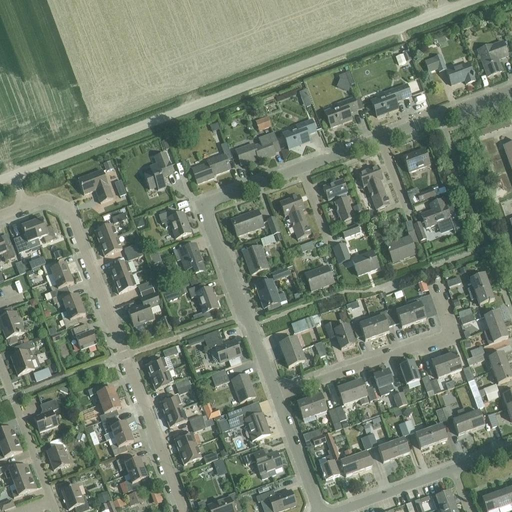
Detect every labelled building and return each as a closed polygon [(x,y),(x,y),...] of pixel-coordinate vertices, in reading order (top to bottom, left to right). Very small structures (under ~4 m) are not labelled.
[(497,61),(507,57),(502,43),(478,52),(487,78),(501,73),(497,61)] [(406,64),(412,61),(409,54),(395,58),(398,66),(401,67),(404,66),(406,64)] [(440,57),(425,63),(429,74),(438,71),(439,74),(446,71),(440,57)] [(466,86),(475,83),(468,65),(446,73),(451,87),(464,82),(466,86)] [(348,83),(351,86),(354,85),(349,73),(338,77),(339,81),(341,81),(343,81),(345,82),(348,83)] [(420,78),(414,80),(417,90),(423,88),(420,78)] [(395,104),(410,98),(406,87),(384,95),(385,98),(371,103),(376,119),(398,111),(395,104)] [(418,99),(421,109),(430,106),(427,96),(418,99)] [(349,115),(358,111),(353,100),(337,105),(339,109),(324,114),(330,130),(351,122),(349,115)] [(267,118),(255,122),(258,133),(271,128),(267,118)] [(214,130),(221,129),(220,122),(212,123),(214,130)] [(307,137),(316,133),(311,122),(295,128),(297,131),(282,136),(288,152),(310,144),(307,137)] [(273,136),(266,138),(257,142),(259,147),(254,149),(253,146),(235,153),(240,167),(257,160),(258,163),(274,157),(273,154),(280,152),(273,136)] [(167,141),(161,143),(164,152),(170,150),(167,141)] [(200,168),(192,171),(197,186),(213,180),(213,177),(229,171),(228,168),(226,162),(232,160),(226,144),(220,147),(224,157),(206,163),(207,166),(200,168)] [(511,174),(511,220),(509,222),(511,230),(511,144),(502,148),(511,174)] [(409,174),(429,167),(423,150),(403,158),(409,174)] [(169,164),(165,155),(154,159),(157,167),(150,169),(151,173),(144,176),(149,191),(157,189),(158,192),(166,189),(162,179),(173,175),(169,164)] [(111,166),(110,163),(103,165),(106,173),(115,169),(114,165),(111,166)] [(377,168),(375,168),(358,175),(363,189),(367,188),(376,212),(389,207),(381,186),(380,187),(378,184),(382,182),(377,168)] [(78,182),(80,186),(84,197),(95,192),(100,205),(113,201),(108,187),(102,172),(78,182)] [(333,204),(341,225),(355,220),(347,199),(346,199),(345,196),(347,195),(342,181),(322,188),(328,202),(333,200),(335,204),(333,204)] [(444,187),(435,190),(417,197),(419,203),(446,193),(444,187)] [(288,217),(297,242),(310,237),(303,216),(301,217),(300,213),(304,211),(298,197),(279,204),(285,218),(288,217)] [(431,212),(421,216),(426,229),(438,225),(441,234),(452,229),(453,232),(454,232),(454,231),(460,229),(451,204),(444,207),(442,201),(432,205),(435,212),(432,214),(431,212)] [(171,228),(175,241),(191,235),(183,214),(176,217),(173,211),(158,217),(161,223),(162,226),(164,225),(165,230),(171,228)] [(231,222),(237,238),(263,228),(258,212),(231,222)] [(112,220),(114,226),(127,221),(124,215),(112,220)] [(268,222),(273,237),(279,235),(273,219),(268,222)] [(144,227),(142,220),(134,222),(137,230),(144,227)] [(42,221),(31,225),(38,241),(43,239),(45,245),(56,241),(51,228),(45,230),(42,221)] [(413,227),(419,243),(426,241),(420,224),(413,227)] [(17,225),(9,225),(10,235),(18,235),(17,225)] [(38,241),(31,225),(21,229),(24,238),(19,240),(24,253),(35,249),(32,243),(38,241)] [(94,233),(99,246),(117,239),(112,226),(94,233)] [(342,232),(345,240),(359,234),(356,227),(342,232)] [(378,232),(372,235),(376,244),(382,242),(378,232)] [(412,248),(418,246),(413,233),(407,235),(409,239),(387,247),(393,264),(415,256),(412,248)] [(260,242),(263,248),(275,244),(272,237),(260,242)] [(0,238),(0,256),(1,259),(3,258),(5,263),(14,260),(9,246),(4,248),(0,238)] [(117,239),(99,246),(104,258),(121,252),(117,239)] [(123,251),(126,257),(142,251),(140,244),(136,245),(136,246),(123,251)] [(300,248),(302,255),(314,250),(312,244),(300,248)] [(193,269),(195,276),(205,272),(195,246),(174,254),(177,262),(181,261),(185,272),(193,269)] [(344,246),(333,250),(339,265),(350,261),(344,246)] [(243,254),(251,277),(268,270),(260,248),(243,254)] [(142,251),(126,257),(128,263),(145,257),(142,251)] [(158,254),(148,258),(151,267),(161,263),(158,254)] [(352,262),(358,278),(378,270),(372,254),(352,262)] [(52,276),(54,281),(69,276),(65,266),(57,269),(55,263),(42,268),(46,278),(52,276)] [(109,270),(113,283),(131,276),(126,264),(109,270)] [(304,276),(311,293),(333,285),(327,268),(304,276)] [(272,276),(274,283),(289,277),(286,270),(272,276)] [(46,302),(52,300),(69,294),(67,288),(73,286),(69,276),(54,281),(56,287),(50,289),(52,294),(44,297),(46,302)] [(131,276),(113,283),(118,296),(136,289),(131,276)] [(467,291),(469,297),(489,289),(484,276),(470,281),(472,289),(467,291)] [(447,283),(449,289),(461,285),(459,279),(447,283)] [(420,282),(421,292),(429,291),(428,281),(420,282)] [(271,282),(257,287),(261,298),(260,299),(264,311),(267,310),(269,315),(282,311),(279,305),(271,282)] [(137,288),(140,294),(153,290),(150,283),(137,288)] [(187,294),(184,286),(175,289),(178,298),(187,294)] [(197,298),(203,315),(218,310),(211,290),(205,292),(203,286),(188,291),(191,300),(197,298)] [(489,289),(469,297),(471,302),(477,300),(479,308),(494,303),(489,289)] [(395,293),(398,299),(406,296),(403,290),(395,293)] [(64,307),(66,313),(81,307),(77,297),(71,299),(69,294),(52,300),(54,306),(56,305),(58,310),(64,307)] [(133,328),(143,324),(153,321),(148,310),(159,306),(155,296),(141,301),(143,307),(128,313),(133,328)] [(418,306),(408,310),(413,326),(426,321),(424,317),(430,315),(424,299),(416,302),(418,306)] [(367,313),(361,300),(347,306),(353,319),(367,313)] [(81,307),(66,313),(60,315),(66,331),(79,326),(77,320),(85,317),(81,307)] [(396,309),(388,312),(393,328),(400,325),(402,330),(413,326),(408,310),(398,313),(396,309)] [(3,313),(5,318),(0,319),(0,327),(1,328),(6,342),(7,341),(9,346),(17,343),(15,338),(24,335),(16,314),(13,315),(11,310),(3,313)] [(484,320),(488,332),(503,327),(498,314),(493,316),(491,310),(478,314),(481,321),(484,320)] [(458,315),(460,321),(472,317),(470,311),(458,315)] [(381,319),(371,323),(377,339),(388,335),(387,330),(393,328),(388,312),(380,315),(381,319)] [(472,317),(460,321),(463,327),(474,323),(472,317)] [(290,326),(294,336),(315,329),(311,318),(290,326)] [(377,339),(371,323),(369,318),(351,325),(357,340),(363,338),(365,343),(377,339)] [(168,319),(159,321),(164,334),(172,331),(168,319)] [(336,337),(341,351),(355,347),(348,327),(334,332),(332,325),(325,327),(330,340),(336,337)] [(76,340),(80,350),(80,353),(96,347),(93,337),(90,338),(86,326),(70,332),(73,341),(76,340)] [(503,327),(488,332),(483,334),(488,347),(508,340),(503,327)] [(218,332),(203,337),(205,342),(206,347),(209,353),(213,362),(214,364),(216,365),(218,365),(220,365),(228,362),(231,369),(241,365),(239,358),(240,357),(235,343),(223,347),(221,341),(218,332)] [(279,347),(284,358),(301,352),(296,340),(279,347)] [(10,359),(17,378),(34,372),(30,359),(32,358),(29,351),(34,350),(31,343),(14,349),(16,356),(10,359)] [(315,347),(320,360),(326,357),(321,344),(315,347)] [(39,350),(41,360),(53,357),(51,347),(39,350)] [(162,354),(165,360),(178,355),(175,349),(162,354)] [(472,360),(484,355),(482,349),(470,354),(472,359),(472,360)] [(301,352),(284,358),(288,370),(305,364),(301,352)] [(486,362),(484,355),(472,360),(472,359),(466,361),(469,368),(486,362)] [(488,360),(493,374),(507,368),(502,355),(488,360)] [(455,356),(443,360),(449,377),(461,373),(455,356)] [(145,367),(150,380),(168,373),(163,360),(145,367)] [(449,377),(443,360),(432,364),(438,381),(449,377)] [(400,369),(406,387),(419,382),(413,364),(400,369)] [(38,380),(53,376),(51,368),(36,372),(38,380)] [(511,380),(507,368),(493,374),(498,387),(511,381),(511,380)] [(463,372),(467,385),(474,383),(469,370),(463,372)] [(168,373),(150,380),(155,392),(173,386),(170,380),(175,378),(172,371),(168,373)] [(385,388),(392,386),(388,373),(374,378),(381,399),(388,396),(385,388)] [(231,382),(240,405),(255,399),(247,377),(231,382)] [(213,383),(215,389),(229,384),(227,378),(213,383)] [(428,399),(435,397),(433,392),(430,384),(428,378),(421,381),(428,399)] [(174,385),(177,391),(189,386),(193,385),(191,380),(188,381),(187,380),(174,385)] [(436,382),(430,384),(433,392),(435,397),(441,395),(436,382)] [(360,383),(349,387),(355,404),(359,402),(361,407),(368,404),(366,400),(360,383)] [(96,396),(100,406),(116,400),(112,390),(108,391),(106,385),(89,392),(87,393),(90,398),(92,398),(96,396)] [(189,386),(177,391),(179,397),(192,393),(189,386)] [(355,404),(349,387),(337,391),(343,408),(355,404)] [(479,397),(480,399),(485,397),(485,398),(497,393),(495,387),(483,392),(483,390),(477,392),(479,397)] [(365,391),(369,403),(376,401),(372,389),(365,391)] [(62,390),(60,396),(68,398),(70,392),(62,390)] [(497,393),(485,398),(487,403),(500,399),(497,393)] [(511,394),(502,398),(507,411),(511,409),(511,394)] [(393,399),(397,410),(407,407),(403,396),(393,399)] [(320,397),(309,401),(315,418),(326,414),(320,397)] [(473,400),(477,412),(484,409),(480,399),(479,397),(473,400)] [(160,404),(164,417),(182,410),(177,398),(160,404)] [(116,400),(100,406),(104,416),(99,418),(101,424),(118,417),(116,412),(120,410),(116,400)] [(315,418),(309,401),(297,405),(303,422),(315,418)] [(58,411),(55,402),(40,407),(42,414),(41,417),(33,420),(34,422),(36,429),(37,428),(39,435),(58,428),(52,413),(58,411)] [(189,416),(202,411),(199,402),(185,407),(189,416)] [(209,419),(223,416),(221,410),(214,412),(211,402),(205,403),(209,419)] [(240,424),(244,422),(252,443),(270,436),(262,415),(253,419),(249,407),(225,416),(226,421),(229,420),(229,422),(238,418),(240,424)] [(341,408),(335,411),(339,424),(346,422),(341,408)] [(447,409),(442,411),(446,423),(452,421),(447,409)] [(182,410),(164,417),(169,430),(187,423),(182,410)] [(339,424),(335,411),(328,413),(335,433),(341,430),(339,424)] [(446,423),(442,411),(435,414),(440,425),(446,423)] [(471,433),(465,418),(463,411),(456,413),(459,421),(452,423),(457,438),(471,433)] [(465,418),(471,433),(484,428),(478,414),(465,418)] [(487,419),(491,430),(498,428),(493,416),(487,419)] [(191,428),(204,424),(207,422),(205,417),(202,419),(201,417),(189,422),(191,428)] [(382,417),(373,419),(375,427),(384,425),(382,417)] [(227,421),(218,425),(221,435),(230,431),(227,421)] [(106,443),(108,443),(108,442),(129,434),(125,424),(117,427),(115,422),(102,427),(106,436),(104,437),(106,443)] [(410,423),(404,425),(408,437),(414,435),(410,423)] [(204,424),(191,428),(193,435),(206,430),(204,424)] [(408,437),(404,425),(398,427),(402,439),(408,437)] [(441,427),(428,432),(433,447),(446,442),(441,427)] [(0,447),(17,441),(13,428),(0,432),(0,447)] [(97,430),(91,432),(96,445),(102,443),(97,430)] [(310,442),(312,442),(322,438),(319,431),(308,435),(310,442)] [(433,447),(428,432),(415,437),(420,452),(433,447)] [(108,442),(108,443),(114,458),(127,453),(125,447),(133,444),(129,434),(108,442)] [(174,442),(179,454),(196,448),(191,435),(174,442)] [(326,444),(329,452),(330,456),(333,464),(339,462),(330,435),(323,437),(326,444)] [(312,442),(314,448),(326,444),(323,437),(322,438),(312,442)] [(373,437),(367,439),(371,450),(377,448),(373,437)] [(371,450),(367,439),(361,441),(365,452),(371,450)] [(46,453),(53,473),(70,466),(65,454),(67,453),(62,440),(49,445),(52,451),(46,453)] [(17,441),(0,447),(0,450),(1,454),(0,454),(0,461),(22,453),(17,441)] [(404,441),(391,446),(396,460),(409,456),(404,441)] [(396,460),(391,446),(377,450),(383,465),(396,460)] [(196,448),(179,454),(184,467),(201,460),(196,448)] [(358,474),(353,459),(350,451),(343,454),(346,462),(340,464),(345,479),(358,474)] [(249,464),(251,463),(254,461),(260,477),(275,471),(276,475),(283,472),(281,469),(282,469),(277,453),(265,458),(262,452),(243,459),(246,466),(247,466),(248,467),(249,466),(249,464)] [(366,454),(353,459),(358,474),(371,469),(366,454)] [(203,459),(205,466),(218,461),(216,455),(203,459)] [(325,484),(339,479),(333,464),(330,456),(324,459),(327,466),(320,469),(325,484)] [(126,471),(128,476),(143,470),(139,460),(131,464),(129,458),(116,463),(120,473),(126,471)] [(225,469),(222,461),(213,465),(216,472),(225,469)] [(11,479),(13,486),(32,479),(27,466),(4,475),(6,481),(11,479)] [(143,470),(128,476),(130,482),(124,484),(128,494),(141,489),(139,484),(147,481),(143,470)] [(32,479),(13,486),(16,492),(11,494),(14,500),(37,491),(32,479)] [(74,510),(75,511),(88,511),(90,511),(84,498),(82,499),(77,486),(61,493),(68,511),(74,510)] [(100,494),(105,504),(112,501),(107,491),(100,494)] [(162,491),(154,493),(156,504),(165,503),(162,491)] [(282,511),(296,507),(290,492),(275,498),(273,492),(256,499),(258,505),(261,503),(264,511),(282,511)] [(505,492),(493,497),(498,511),(510,507),(505,492)] [(127,498),(130,508),(145,502),(141,493),(127,498)] [(436,511),(439,511),(454,505),(449,493),(432,500),(436,511)] [(241,511),(235,495),(228,497),(229,500),(208,508),(209,511),(241,511)] [(115,500),(118,509),(127,506),(125,497),(115,500)] [(495,511),(498,511),(493,497),(481,501),(485,511),(495,511)] [(104,505),(105,511),(118,511),(115,501),(104,505)] [(0,506),(0,511),(4,511),(14,509),(12,502),(0,506)]
